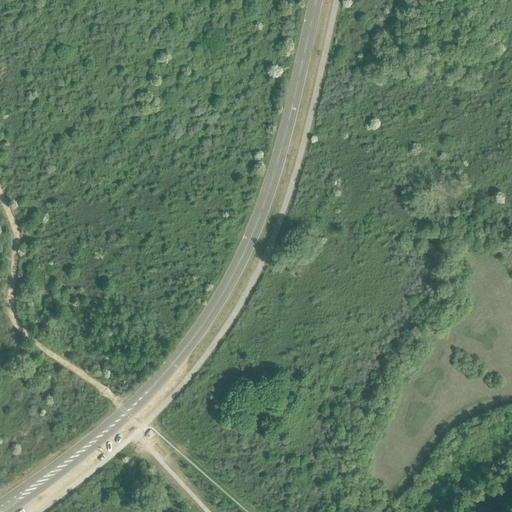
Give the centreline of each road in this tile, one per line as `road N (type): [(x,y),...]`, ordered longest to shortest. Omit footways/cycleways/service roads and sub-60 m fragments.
road 1 (tertiary): [(0,507),(126,413),(212,309),(268,191),(315,0)]
road 2 (track): [(378,511),(439,433),(474,411),(511,401)]
